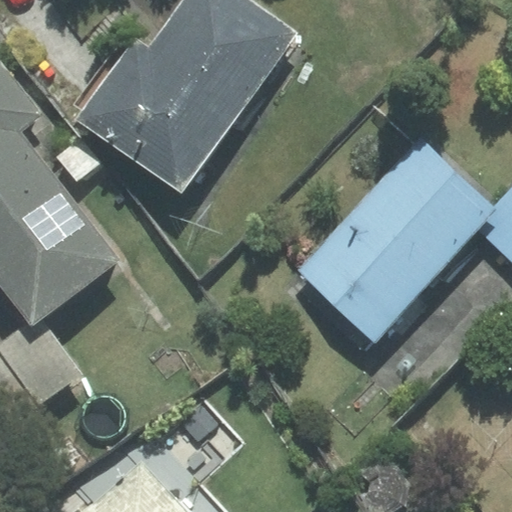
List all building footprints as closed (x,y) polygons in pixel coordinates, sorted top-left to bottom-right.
[(309,31),(262,0),(194,0),(163,46),(148,36),(92,119),(200,192),(309,31)] [(0,255),(43,312),(0,349),(0,388),(31,425),(94,372),(54,325),(136,263),(36,132),(56,117),(7,53),(0,58),(0,255)] [(431,133),(309,268),(390,341),(489,232),(511,207),(511,205),(506,200),(431,133)] [(511,193),(506,200),(511,205),(511,207),(489,232),(511,252),(511,193)] [(200,511),(150,459),(93,511),(200,511)] [(384,459),(365,473),(360,495),(371,511),(409,511),(418,506),(422,483),(409,463),(384,459)]
